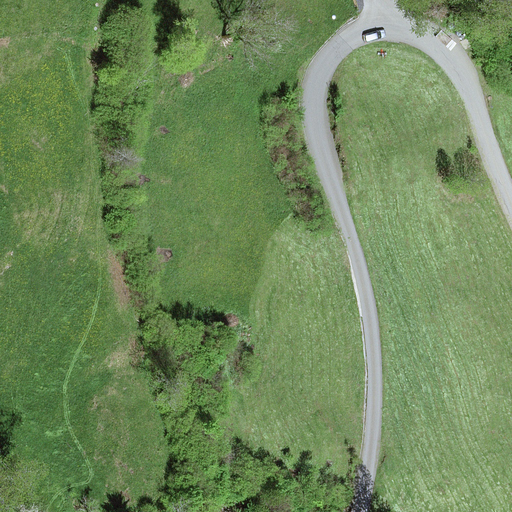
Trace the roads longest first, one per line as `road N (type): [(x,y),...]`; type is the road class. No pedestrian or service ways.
road 1 (unclassified): [(379,20),(330,57),(315,92),(314,127),(364,285),(375,349),(376,451),(360,511)]
road 2 (unclassified): [(511,205),(463,66),(435,39),(379,20)]
